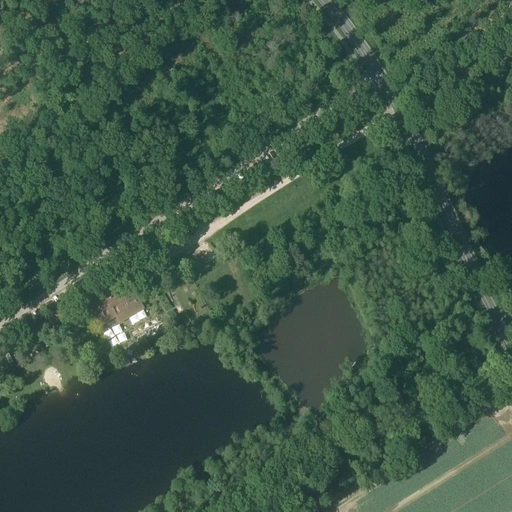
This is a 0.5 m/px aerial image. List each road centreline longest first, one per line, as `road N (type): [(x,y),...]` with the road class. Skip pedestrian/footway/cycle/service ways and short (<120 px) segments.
road 1 (unclassified): [(0,321),(364,80)]
road 2 (tertiary): [(511,345),(380,76)]
